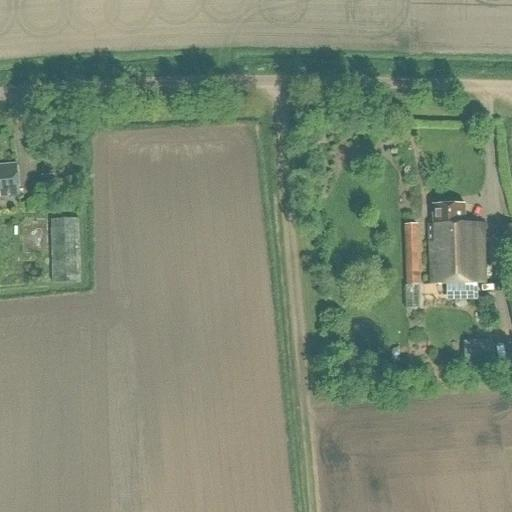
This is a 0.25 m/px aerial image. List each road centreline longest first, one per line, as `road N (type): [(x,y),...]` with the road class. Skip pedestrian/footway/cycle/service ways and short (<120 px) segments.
road 1 (unclassified): [(0,94),(208,79),(511,87)]
road 2 (track): [(282,81),(321,511)]
